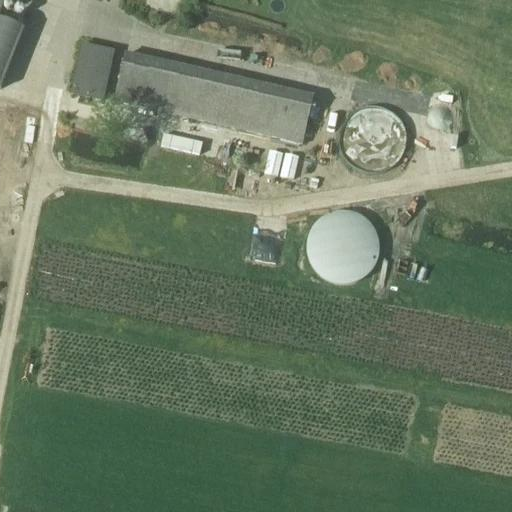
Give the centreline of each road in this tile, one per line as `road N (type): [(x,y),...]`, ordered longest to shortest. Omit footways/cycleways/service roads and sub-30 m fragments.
road 1 (track): [(0,388),(40,178),(261,207),(511,170)]
road 2 (track): [(317,78),(125,33),(34,0)]
road 3 (track): [(40,178),(71,0)]
